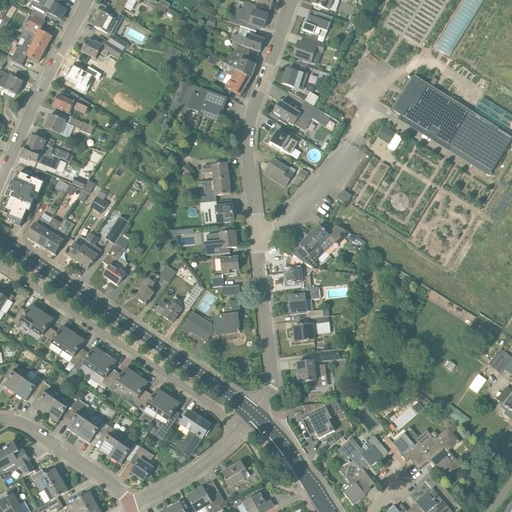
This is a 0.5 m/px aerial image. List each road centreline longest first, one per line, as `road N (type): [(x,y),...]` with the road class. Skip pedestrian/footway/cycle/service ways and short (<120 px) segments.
road 1 (residential): [(253,413),(272,373),(247,143),(291,0)]
road 2 (secondary): [(253,413),(0,239)]
road 3 (residential): [(240,431),(0,263)]
road 4 (residential): [(0,186),(84,0)]
road 5 (residential): [(132,504),(47,438),(0,418)]
road 6 (unknown): [(385,70),(428,63),(511,115)]
road 7 (residential): [(132,504),(240,431)]
road 8 (secondary): [(329,511),(253,413)]
